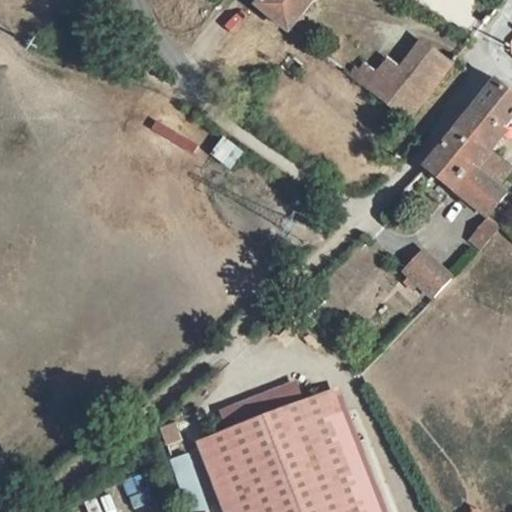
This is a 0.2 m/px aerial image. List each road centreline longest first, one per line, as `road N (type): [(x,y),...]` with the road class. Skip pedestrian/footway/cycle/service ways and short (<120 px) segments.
road 1 (track): [(24,511),(133,428),(361,215)]
road 2 (unknown): [(174,51),(303,154),(361,215)]
road 3 (residential): [(511,70),(499,60),(361,215)]
